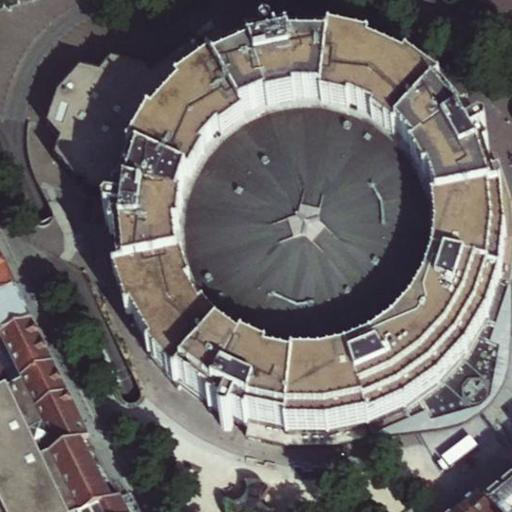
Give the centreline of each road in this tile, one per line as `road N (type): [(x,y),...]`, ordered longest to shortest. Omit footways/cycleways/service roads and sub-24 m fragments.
road 1 (residential): [(144,511),(0,228)]
road 2 (residential): [(511,49),(399,0)]
